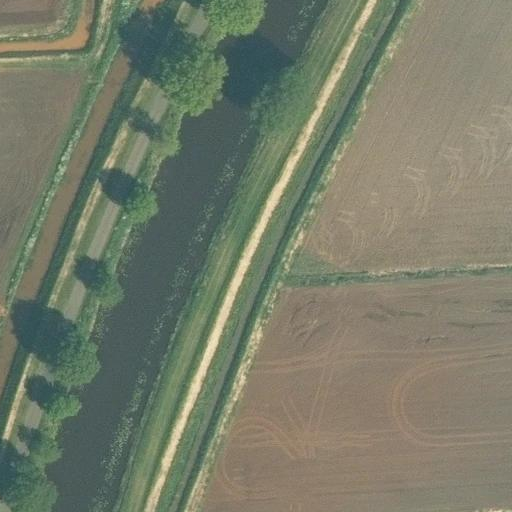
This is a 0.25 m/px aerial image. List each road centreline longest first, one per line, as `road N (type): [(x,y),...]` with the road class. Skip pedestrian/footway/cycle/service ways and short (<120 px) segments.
road 1 (track): [(351,0),(210,295),(129,511)]
road 2 (unclassified): [(1,511),(32,407),(107,216),(217,0)]
